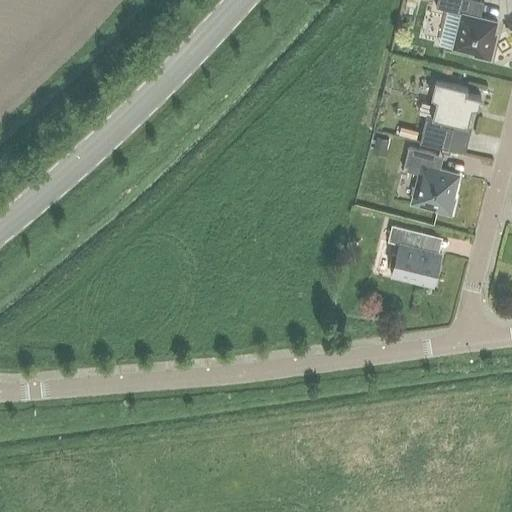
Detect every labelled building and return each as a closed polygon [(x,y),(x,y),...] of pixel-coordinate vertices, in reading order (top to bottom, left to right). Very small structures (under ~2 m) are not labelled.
[(491,60),(497,34),(494,34),(497,21),(480,17),(484,2),(476,0),(438,0),(436,8),(462,14),(453,48),(475,53),(474,56),(491,60)] [(469,126),(473,107),(479,107),(482,97),(468,93),(469,88),(436,80),(432,97),(437,99),(433,116),(428,115),(421,142),(448,149),(453,128),(443,126),(444,120),(469,126)] [(401,127),(399,135),(416,140),(418,132),(401,127)] [(377,137),(372,154),(385,157),(389,140),(377,137)] [(436,154),(409,147),(403,170),(419,174),(411,203),(437,210),(437,211),(451,215),(456,198),(454,198),(460,174),(433,167),(436,154)] [(434,286),(442,253),(421,248),(425,233),(392,224),(388,241),(399,244),(397,254),(392,253),(389,265),(394,266),(392,275),(434,286)]
